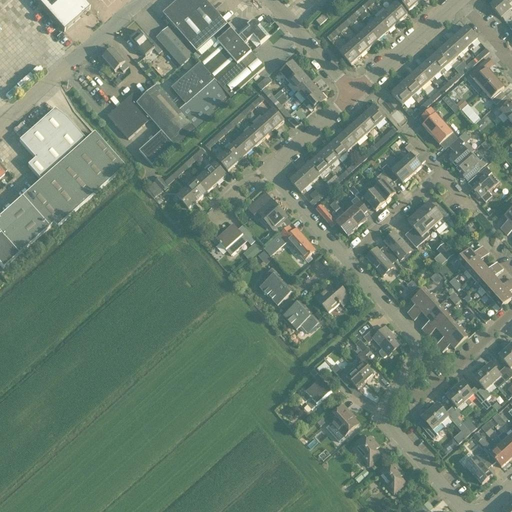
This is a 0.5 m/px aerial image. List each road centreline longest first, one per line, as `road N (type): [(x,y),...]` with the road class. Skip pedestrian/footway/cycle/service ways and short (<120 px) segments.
road 1 (residential): [(345,257),(271,172),(352,97)]
road 2 (residential): [(466,511),(383,418),(400,385)]
road 3 (residential): [(400,385),(421,344),(345,257)]
road 4 (unclassified): [(63,69),(153,174),(145,182)]
road 5 (residential): [(400,385),(423,398),(511,319)]
road 6 (residential): [(352,97),(459,2)]
road 7 (unclassified): [(352,97),(266,0)]
road 8 (residential): [(345,257),(442,172)]
